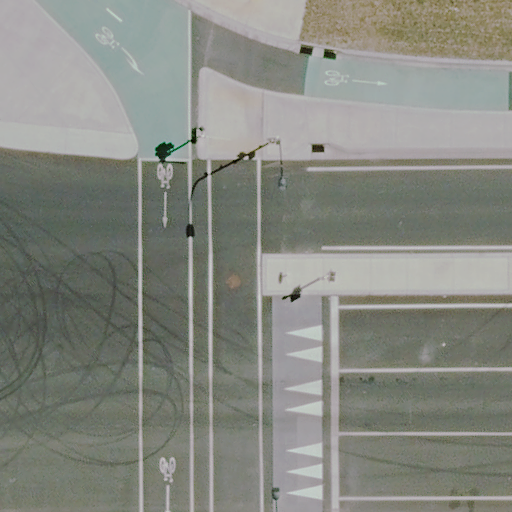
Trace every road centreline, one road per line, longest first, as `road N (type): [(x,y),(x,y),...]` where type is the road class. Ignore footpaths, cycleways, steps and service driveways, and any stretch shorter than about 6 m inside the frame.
road 1 (unclassified): [(0,210),(511,205)]
road 2 (unclassified): [(511,403),(0,404)]
